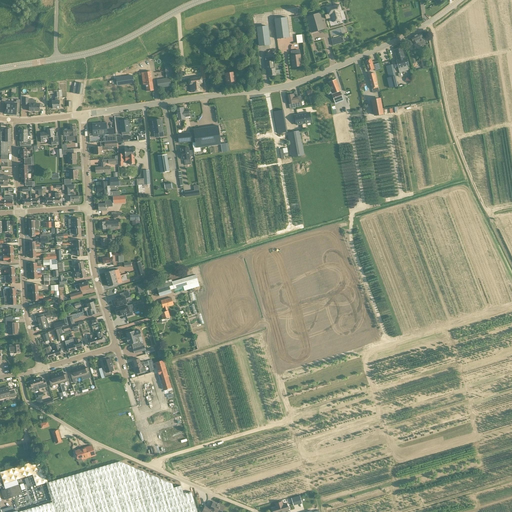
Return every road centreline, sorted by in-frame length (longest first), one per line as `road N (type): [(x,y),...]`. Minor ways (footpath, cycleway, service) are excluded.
road 1 (residential): [(82,114),(292,84),(408,36),(460,0)]
road 2 (unclassified): [(248,511),(29,403),(20,375)]
road 3 (tertiary): [(0,68),(113,45),(203,0)]
road 4 (unknown): [(426,25),(447,118),(485,215)]
road 5 (residential): [(40,369),(25,316),(19,212)]
road 6 (residential): [(116,347),(87,208)]
road 7 (track): [(276,424),(152,467)]
